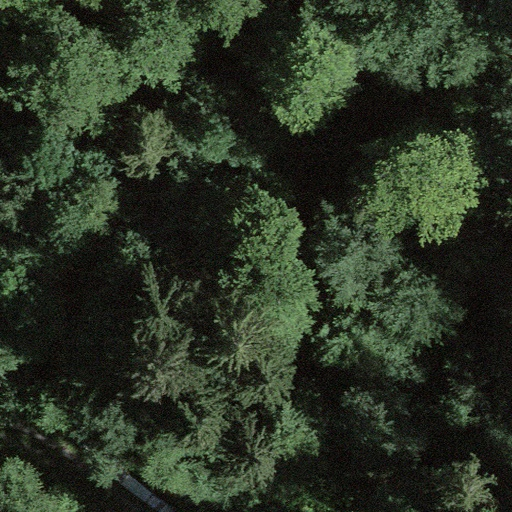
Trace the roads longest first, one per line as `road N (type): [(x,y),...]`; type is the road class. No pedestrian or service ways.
road 1 (track): [(253,0),(128,67),(0,59)]
road 2 (track): [(0,428),(106,489),(126,511)]
